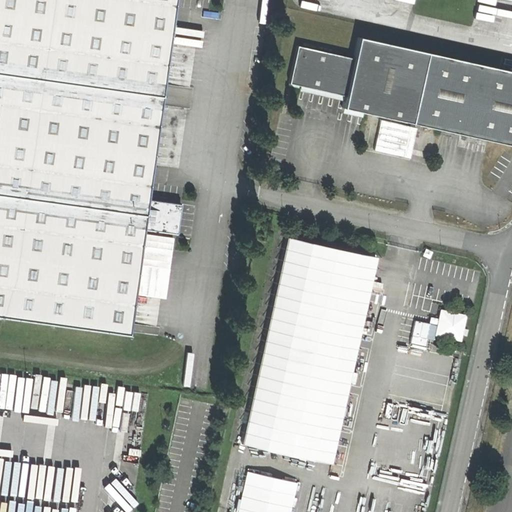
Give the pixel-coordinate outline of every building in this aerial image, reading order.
[(0,0),(0,311),(127,329),(143,216),(173,0),(0,0)] [(511,69),(358,35),(353,57),(297,45),(289,82),(345,94),(342,106),(412,122),(511,143),(511,69)] [(376,140),(375,148),(400,154),(415,154),(404,151),(404,142),(395,140),(388,140),(390,133),(393,133),(393,122),(380,119),(381,140),(376,140)] [(369,292),(377,255),(288,236),(243,443),(332,462),(369,292)] [(436,333),(462,338),(466,313),(441,308),(436,333)] [(289,511),(296,480),(245,469),(236,511),(289,511)]
